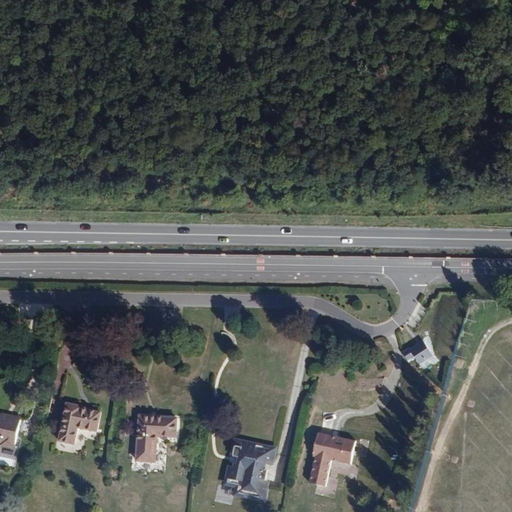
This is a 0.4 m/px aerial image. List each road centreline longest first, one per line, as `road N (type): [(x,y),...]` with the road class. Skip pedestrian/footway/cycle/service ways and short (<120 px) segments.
road 1 (primary): [(0,230),(511,238)]
road 2 (residential): [(410,267),(406,306),(396,323),(374,331),(312,302),(0,297)]
road 3 (residential): [(0,261),(410,267)]
road 4 (track): [(423,511),(469,367),(489,329),(511,320)]
